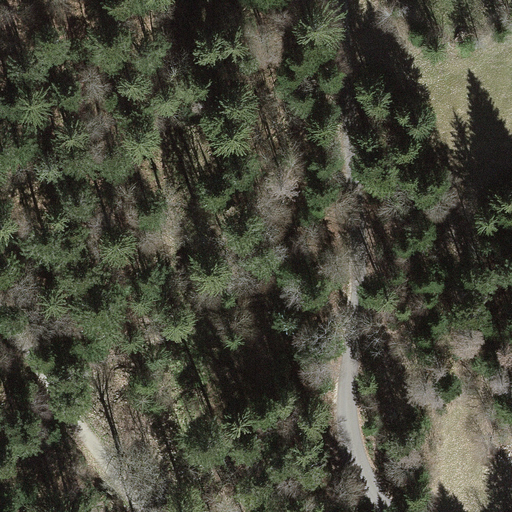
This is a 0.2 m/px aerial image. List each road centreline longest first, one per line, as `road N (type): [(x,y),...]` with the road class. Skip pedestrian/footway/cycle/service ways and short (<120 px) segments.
road 1 (unclassified): [(339,0),(357,254),(351,446),(385,511)]
road 2 (track): [(139,511),(0,306)]
